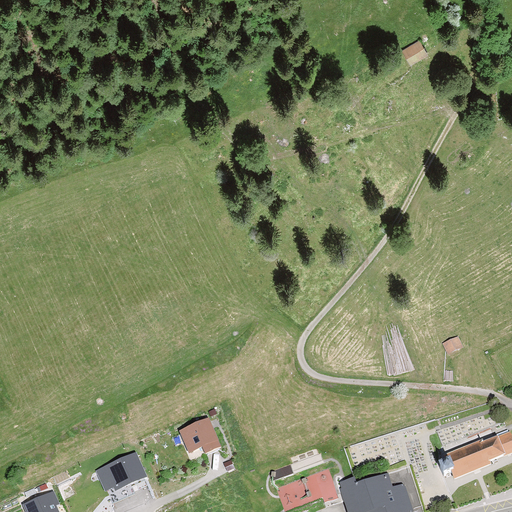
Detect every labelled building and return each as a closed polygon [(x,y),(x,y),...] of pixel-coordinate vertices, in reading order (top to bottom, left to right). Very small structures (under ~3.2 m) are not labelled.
[(416,43),(399,52),(406,65),(423,56),(416,43)] [(465,350),(459,339),(444,346),(450,357),(465,350)] [(222,450),(209,421),(179,433),(191,461),(222,450)] [(511,455),(511,437),(510,433),(482,445),(481,442),(444,457),(448,465),(439,469),(443,480),(452,477),(454,482),(491,467),(490,464),(511,455)] [(133,452),(95,468),(105,489),(114,485),(116,491),(145,478),(133,452)] [(292,466),(278,470),(279,476),(294,472),(292,466)] [(313,498),(325,495),(327,502),(339,499),(332,468),(308,473),(313,498)] [(413,511),(406,487),(391,491),(387,478),(359,487),(357,481),(348,484),(346,484),(342,486),(350,511),(413,511)] [(60,506),(54,492),(22,507),(24,511),(58,511),(56,507),(60,506)]
